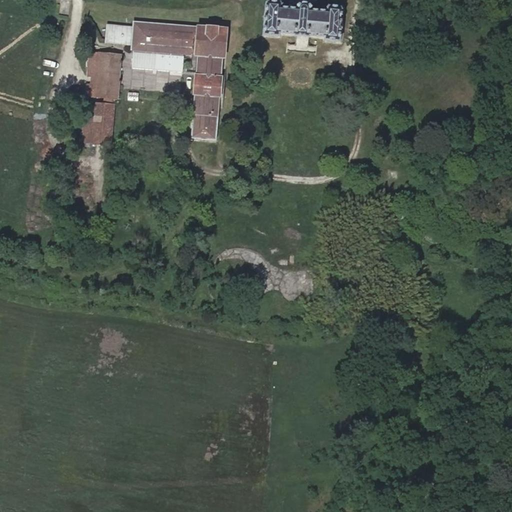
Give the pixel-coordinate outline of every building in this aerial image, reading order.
[(279,42),(279,37),(292,37),(295,41),(306,41),(308,39),(320,40),(322,44),(340,46),(342,15),(340,11),(328,10),(326,12),(324,17),(311,16),(309,11),(305,9),(301,9),(297,10),(294,14),(282,13),(280,7),(269,6),(266,8),(263,40),(279,42)] [(129,50),(129,55),(181,58),(199,59),(197,78),(195,79),(193,96),(196,99),(194,117),(191,118),(189,142),(215,144),(216,120),(214,119),(216,101),(219,99),(220,81),(217,81),(219,61),(222,61),(224,33),(197,30),(197,33),(131,27),(130,33),(105,31),(104,48),(129,50)] [(179,80),(181,58),(129,55),(127,76),(179,80)] [(117,61),(86,58),(83,102),(114,104),(117,61)] [(113,112),(96,111),(94,150),(110,152),(113,112)] [(455,240),(395,210),(390,219),(397,224),(400,222),(424,235),(426,232),(432,236),(429,242),(437,247),(441,240),(452,246),(455,240)]
